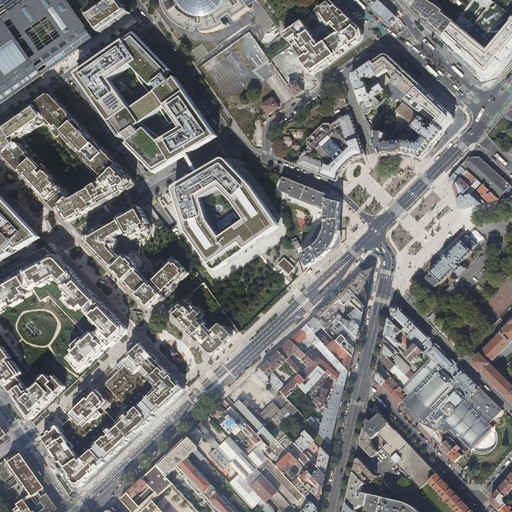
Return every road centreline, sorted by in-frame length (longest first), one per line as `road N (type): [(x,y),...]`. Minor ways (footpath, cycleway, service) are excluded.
road 1 (secondary): [(253,351),(101,491)]
road 2 (residential): [(385,282),(511,408)]
road 3 (residential): [(150,190),(0,275)]
road 4 (residential): [(479,500),(362,380)]
road 5 (secondary): [(253,351),(373,235)]
road 6 (residential): [(19,440),(140,332)]
road 7 (residential): [(147,17),(235,141)]
road 8 (primary): [(378,230),(477,124)]
road 9 (residential): [(69,72),(150,190)]
road 10 (primary): [(362,380),(331,511)]
road 11 (residential): [(378,230),(337,189),(268,161)]
road 12 (residential): [(268,161),(270,126),(344,73)]
road 13 (secondary): [(393,39),(469,102),(477,124)]
